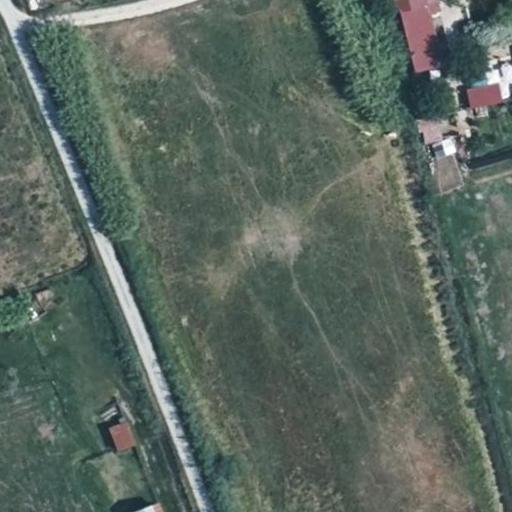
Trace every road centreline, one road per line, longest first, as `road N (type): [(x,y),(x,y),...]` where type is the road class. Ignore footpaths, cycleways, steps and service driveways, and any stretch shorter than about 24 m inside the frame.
road 1 (track): [(199,511),(0,0)]
road 2 (unknown): [(19,50),(152,37),(258,0)]
